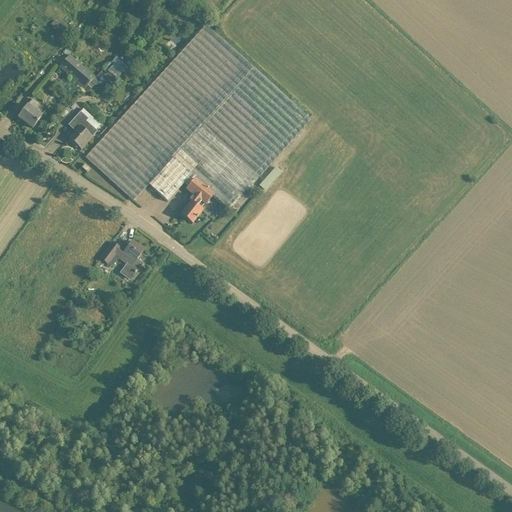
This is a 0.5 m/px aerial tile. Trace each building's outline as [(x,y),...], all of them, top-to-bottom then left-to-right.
[(63,27),(55,20),(51,25),(59,32),(63,27)] [(96,77),(70,54),(58,68),(84,90),(85,89),(90,84),(91,82),(96,77)] [(111,67),(120,75),(123,73),(125,75),(130,69),(117,57),(111,62),(114,64),(111,67)] [(109,62),(103,69),(105,71),(111,64),(109,62)] [(72,100),(54,84),(50,89),(68,105),(72,100)] [(93,87),(90,84),(85,89),(89,92),(93,87)] [(39,104),(32,99),(18,118),(33,128),(42,116),(35,111),(39,104)] [(78,147),(81,149),(97,132),(86,122),(88,120),(80,112),(68,125),(76,132),(70,139),(72,141),(71,143),(77,148),(78,147)] [(82,168),(83,169),(87,173),(90,169),(85,164),(82,168)] [(214,195),(194,179),(187,188),(186,190),(193,195),(188,201),(190,202),(180,215),(192,225),(202,211),(200,209),(204,204),(206,205),(213,196),(214,195)] [(115,257),(130,268),(144,251),(132,242),(123,253),(119,250),(120,249),(112,243),(100,259),(109,266),(115,257)]
